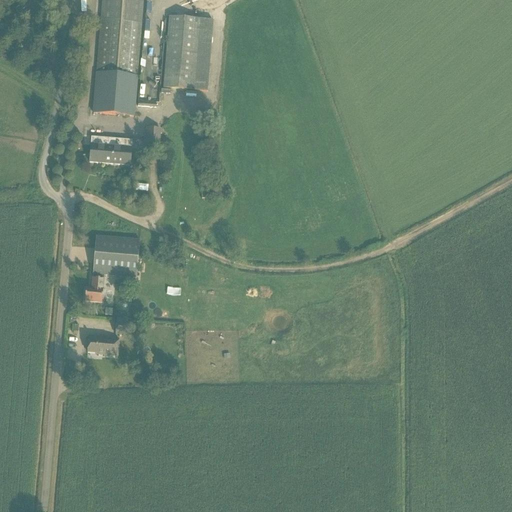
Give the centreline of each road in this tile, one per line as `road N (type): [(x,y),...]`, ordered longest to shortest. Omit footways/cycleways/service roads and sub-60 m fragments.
road 1 (unclassified): [(43,511),(69,222),(41,175),(76,0)]
road 2 (track): [(59,200),(88,199),(239,269),(303,271),(396,244),(511,181)]
